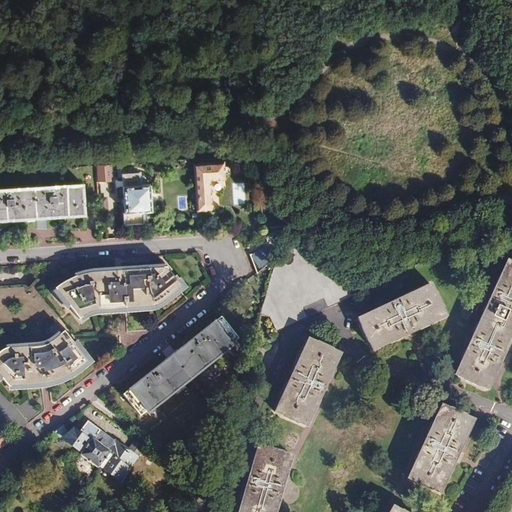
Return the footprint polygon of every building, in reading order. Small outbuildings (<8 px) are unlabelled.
[(223,160),(193,162),(196,211),(211,210),(209,180),(225,179),(224,174),(227,173),(229,170),(229,167),(227,165),(224,165),(223,160)] [(94,166),(95,182),(107,182),(106,166),(94,166)] [(81,182),(0,188),(0,217),(83,212),(81,182)] [(150,184),(122,186),(124,212),(151,210),(150,184)] [(291,244),(275,257),(258,315),(267,320),(272,332),(351,294),(291,244)] [(263,251),(251,256),(257,271),(268,263),(263,251)] [(511,328),(511,261),(506,258),(452,373),(484,388),(511,328)] [(65,285),(56,291),(78,319),(89,314),(96,313),(152,307),(158,305),(181,286),(164,267),(93,274),(84,276),(77,279),(70,282),(65,285)] [(430,288),(357,323),(373,355),(445,320),(430,288)] [(237,339),(219,317),(122,394),(139,416),(147,411),(148,413),(232,347),(230,345),(237,339)] [(5,348),(0,351),(0,377),(8,387),(19,389),(23,389),(29,388),(37,387),(46,385),(53,383),(58,382),(64,379),(70,375),(87,361),(64,331),(50,341),(41,346),(5,348)] [(337,352),(305,337),(272,410),(304,424),(337,352)] [(470,418),(439,404),(406,476),(437,491),(470,418)] [(98,430),(85,420),(75,433),(71,430),(78,424),(72,418),(66,422),(63,425),(56,431),(82,450),(98,430)] [(115,442),(98,430),(82,450),(80,452),(98,465),(115,442)] [(125,450),(115,442),(98,465),(113,476),(124,473),(143,446),(134,439),(125,450)] [(272,511),(290,454),(256,443),(235,511),(272,511)] [(205,495),(198,493),(195,505),(201,508),(205,495)]
